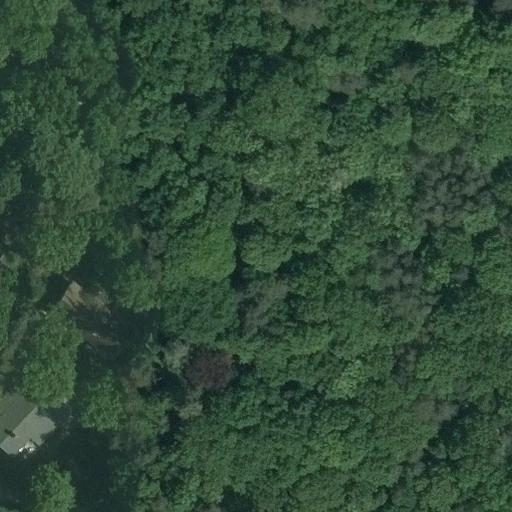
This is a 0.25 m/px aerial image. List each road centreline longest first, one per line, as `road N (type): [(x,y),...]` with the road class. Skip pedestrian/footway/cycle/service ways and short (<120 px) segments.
road 1 (track): [(87,511),(255,332),(313,249),(398,34)]
road 2 (track): [(0,136),(255,332)]
